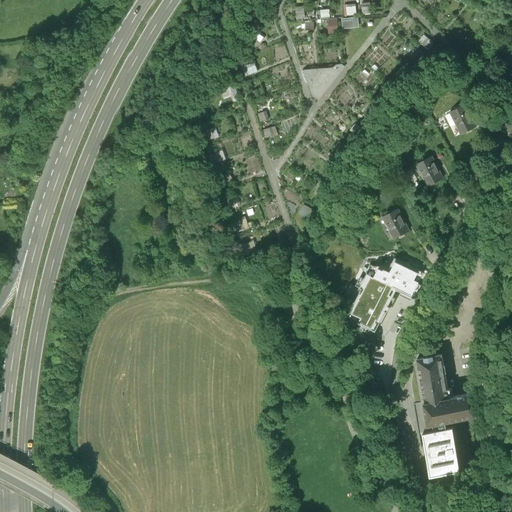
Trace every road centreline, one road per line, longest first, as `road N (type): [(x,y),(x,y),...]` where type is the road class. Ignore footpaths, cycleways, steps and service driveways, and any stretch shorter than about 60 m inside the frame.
road 1 (primary): [(24,506),(33,360),(68,211),(102,123),(173,0)]
road 2 (track): [(115,511),(76,468),(64,428),(72,373),(103,304),(138,289),(298,268)]
road 3 (primary): [(148,0),(82,113),(32,255)]
road 4 (primary): [(32,255),(10,368),(3,506)]
road 5 (residential): [(394,385),(400,346),(450,245),(511,169)]
road 6 (track): [(511,278),(479,342),(496,484)]
road 7 (residential): [(394,385),(437,511)]
